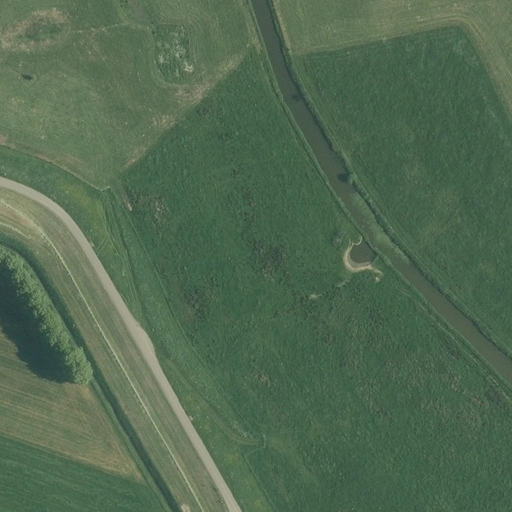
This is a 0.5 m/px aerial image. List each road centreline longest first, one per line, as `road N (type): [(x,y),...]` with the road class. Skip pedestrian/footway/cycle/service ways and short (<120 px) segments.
road 1 (tertiary): [(235,511),(75,224),(36,193),(0,182)]
road 2 (track): [(190,511),(33,218),(0,198)]
road 3 (track): [(103,189),(151,338),(143,346)]
road 4 (track): [(264,441),(245,445),(151,338)]
